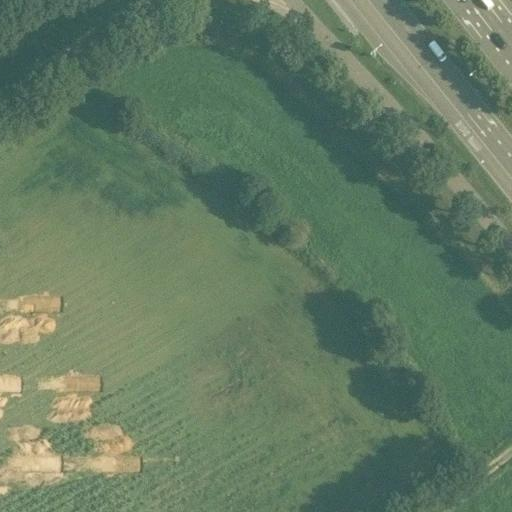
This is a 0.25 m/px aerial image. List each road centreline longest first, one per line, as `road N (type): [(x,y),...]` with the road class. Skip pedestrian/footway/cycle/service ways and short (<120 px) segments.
road 1 (unclassified): [(511,252),(294,6),(266,0)]
road 2 (primary): [(376,0),(511,170)]
road 3 (unclassified): [(151,0),(0,99)]
